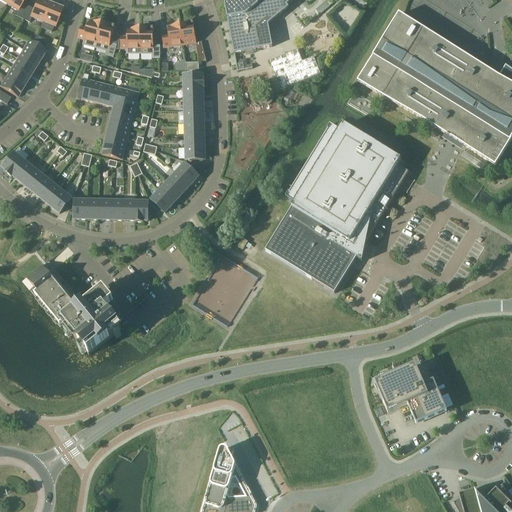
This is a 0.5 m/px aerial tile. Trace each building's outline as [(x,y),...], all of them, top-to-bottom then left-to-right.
[(23,0),(9,0),(6,6),(17,12),(15,15),(23,19),(29,7),(22,3),(23,0)] [(227,0),(227,1),(226,3),(225,5),(234,55),(261,50),(257,29),(265,22),(268,26),(289,9),(287,6),(294,0),(227,0)] [(50,5),(39,1),(36,10),(29,7),(23,19),(31,23),(32,19),(43,24),(50,5)] [(329,7),(325,3),(315,11),(319,16),(329,7)] [(62,9),(50,5),(43,24),(54,28),(62,9)] [(493,165),(511,135),(511,71),(506,67),(499,78),(484,68),(405,20),(364,85),(421,120),(493,165)] [(102,25),(90,21),(87,29),(81,27),(78,39),(97,45),(102,25)] [(194,24),(180,26),(183,46),(196,44),(194,24)] [(102,25),(97,45),(109,48),(107,56),(114,58),(117,46),(111,44),(115,28),(102,25)] [(180,26),(168,28),(169,36),(162,37),(164,49),(183,46),(180,26)] [(141,30),(127,30),(127,38),(121,38),(121,50),(140,50),(141,30)] [(153,30),(141,30),(140,50),(153,50),(153,59),(160,59),(160,47),(153,47),(153,30)] [(50,46),(38,38),(34,44),(46,51),(46,52),(50,46)] [(34,44),(29,41),(23,51),(40,61),(46,51),(34,44)] [(206,61),(202,43),(196,44),(199,62),(206,61)] [(40,61),(23,51),(18,60),(35,70),(40,61)] [(321,76),(313,57),(306,60),(302,62),(298,51),(269,62),(281,91),(321,76)] [(35,70),(18,60),(12,69),(29,80),(35,70)] [(29,80),(12,69),(6,78),(23,89),(29,80)] [(203,76),(184,77),(184,89),(203,88),(203,76)] [(23,89),(6,78),(0,88),(17,99),(23,89)] [(94,83),(83,80),(78,100),(89,103),(94,83)] [(104,86),(94,83),(89,103),(99,105),(104,86)] [(115,88),(104,86),(99,105),(110,108),(115,88)] [(138,95),(115,88),(110,108),(114,109),(138,95)] [(203,88),(184,89),(184,101),(203,100),(203,88)] [(10,100),(0,94),(0,93),(0,101),(6,106),(10,100)] [(139,94),(138,95),(114,109),(113,114),(133,119),(139,94)] [(203,100),(184,101),(185,113),(204,112),(203,100)] [(204,112),(185,113),(185,125),(204,124),(204,112)] [(133,119),(113,114),(110,124),(130,129),(133,119)] [(130,129),(110,124),(108,135),(127,140),(130,129)] [(204,124),(185,125),(185,137),(204,136),(204,124)] [(286,199),(295,205),(267,252),(335,294),(356,260),(362,264),(367,242),(409,174),(398,168),(401,163),(343,127),(340,132),(330,126),(286,199)] [(108,135),(105,145),(125,150),(127,140),(108,135)] [(204,136),(185,137),(186,149),(205,148),(204,136)] [(125,150),(105,145),(102,156),(122,161),(125,150)] [(205,148),(186,149),(186,161),(205,161),(205,148)] [(24,162),(14,154),(3,169),(12,177),(24,162)] [(34,169),(24,162),(12,177),(22,184),(34,169)] [(199,178),(185,165),(176,174),(190,187),(199,178)] [(43,177),(34,169),(22,184),(31,192),(43,177)] [(190,187),(176,174),(168,183),(182,196),(190,187)] [(52,184),(43,177),(31,192),(40,199),(52,184)] [(168,183),(160,192),(174,205),(182,196),(168,183)] [(62,192),(52,184),(40,199),(50,207),(62,192)] [(71,200),(62,192),(50,207),(60,215),(71,200)] [(160,192),(151,201),(165,214),(174,205),(160,192)] [(28,207),(47,218),(51,210),(33,199),(28,207)] [(87,202),(75,201),(75,220),(87,221),(87,202)] [(99,202),(87,202),(87,221),(99,221),(99,202)] [(111,202),(99,202),(99,221),(111,221),(111,202)] [(123,203),(111,202),(111,221),(123,222),(123,203)] [(135,203),(123,203),(123,222),(135,222),(135,203)] [(148,203),(135,203),(135,222),(147,222),(148,203)] [(243,251),(248,243),(243,240),(238,248),(243,251)] [(162,248),(163,255),(187,252),(186,245),(162,248)] [(222,258),(196,305),(232,324),(257,277),(222,258)] [(52,267),(48,262),(44,265),(27,279),(89,356),(121,329),(105,309),(113,302),(104,291),(96,297),(87,304),(85,306),(52,267)] [(384,381),(377,385),(390,413),(407,406),(416,427),(447,413),(434,383),(424,387),(415,366),(384,380),(384,381)] [(381,408),(375,411),(380,423),(385,421),(383,416),(384,415),(381,408)] [(464,439),(458,447),(464,452),(471,444),(464,439)] [(203,511),(255,511),(256,509),(256,508),(256,507),(256,506),(253,499),(252,498),(246,498),(229,499),(227,496),(232,480),(235,478),(240,476),(228,453),(226,451),(224,451),(221,452),(220,454),(204,509),(203,511)] [(503,484),(511,476),(511,474),(508,470),(499,479),(503,484)] [(438,500),(434,489),(429,491),(434,502),(438,500)] [(460,502),(455,505),(458,511),(509,511),(506,508),(510,505),(496,490),(485,502),(479,497),(476,491),(459,496),(460,502)]
